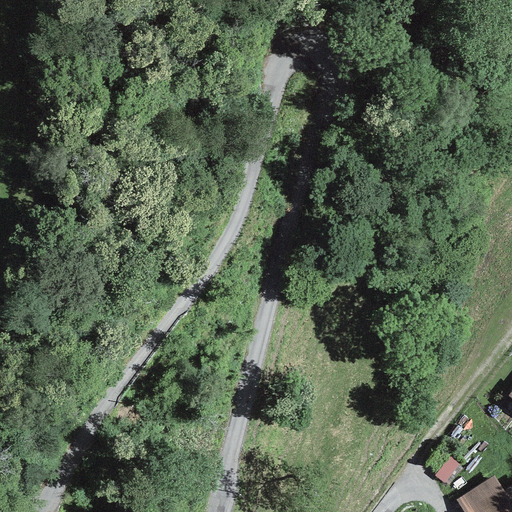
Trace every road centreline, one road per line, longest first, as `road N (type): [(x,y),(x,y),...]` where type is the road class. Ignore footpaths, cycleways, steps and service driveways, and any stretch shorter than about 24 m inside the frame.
road 1 (unclassified): [(33,511),(217,253),(253,174),(283,67),(310,47),(329,56),(333,81),(299,166),(218,511)]
road 2 (track): [(414,484),(425,445),(511,337)]
